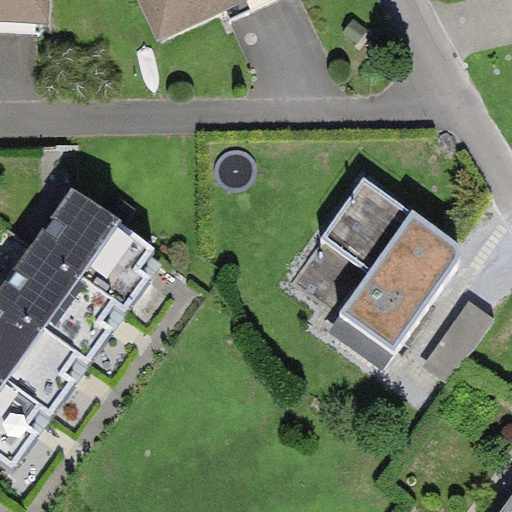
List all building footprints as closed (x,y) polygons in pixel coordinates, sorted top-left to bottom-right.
[(0,0),(0,7),(64,9),(63,0),(0,0)] [(137,0),(163,56),(284,0),(137,0)] [(289,273),(396,348),(469,246),(362,170),(289,273)] [(171,262),(78,195),(0,302),(0,461),(17,473),(171,262)] [(497,318),(469,298),(422,363),(451,384),(497,318)] [(511,511),(511,480),(489,511),(511,511)]
